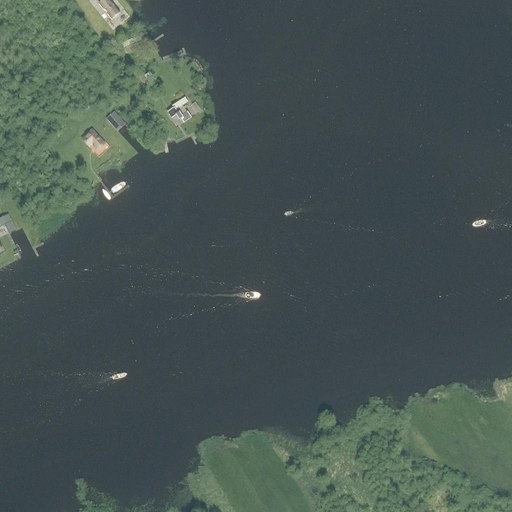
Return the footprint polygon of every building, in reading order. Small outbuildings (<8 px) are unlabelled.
[(108,0),(103,0),(99,4),(112,20),(120,14),(108,0)] [(125,48),(142,41),(140,36),(123,43),(125,48)] [(187,113),(182,107),(188,103),(185,98),(172,107),(173,109),(167,113),(172,120),(177,116),(179,120),(180,119),(184,124),(192,118),(188,113),(187,113)] [(115,113),(107,120),(118,132),(126,125),(115,113)] [(96,152),(105,145),(92,129),(80,140),(89,150),(92,147),(96,152)] [(8,215),(0,219),(0,226),(1,228),(5,226),(12,222),(8,215)] [(12,222),(5,226),(10,235),(16,231),(12,222)]
